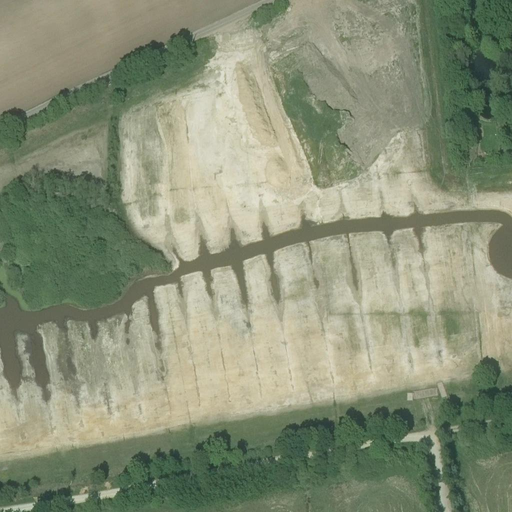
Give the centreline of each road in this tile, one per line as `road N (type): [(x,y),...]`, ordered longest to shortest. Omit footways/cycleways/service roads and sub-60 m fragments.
road 1 (track): [(23,511),(511,423)]
road 2 (residential): [(0,131),(279,0)]
